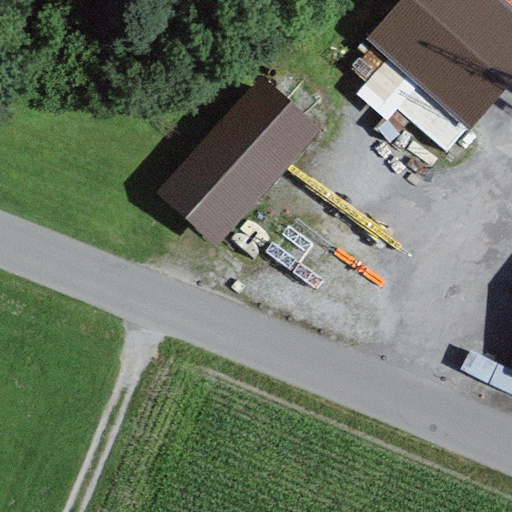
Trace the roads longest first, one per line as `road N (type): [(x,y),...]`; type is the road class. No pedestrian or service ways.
road 1 (tertiary): [(0,235),(511,448)]
road 2 (track): [(163,298),(71,511)]
